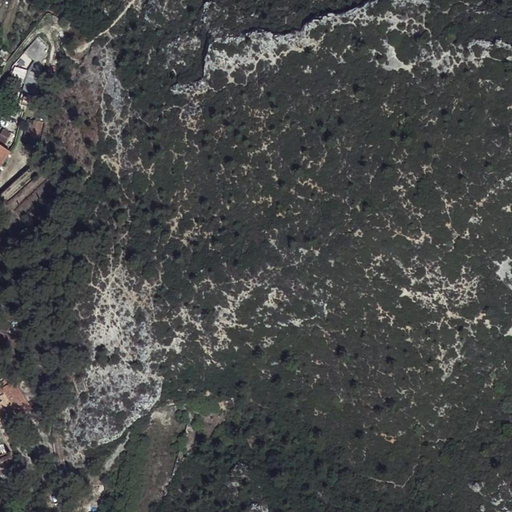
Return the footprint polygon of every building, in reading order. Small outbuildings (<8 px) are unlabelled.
[(40,142),(41,120),(25,119),(24,141),(40,142)] [(0,164),(11,151),(0,141),(0,164)] [(43,147),(23,155),(27,165),(23,174),(29,177),(37,180),(48,159),(43,147)] [(23,174),(13,193),(19,196),(29,177),(23,174)] [(29,177),(19,196),(27,200),(37,180),(29,177)] [(31,409),(13,380),(4,387),(6,391),(0,395),(0,403),(5,407),(11,423),(31,409)] [(0,403),(0,410),(10,424),(11,423),(5,407),(0,403)] [(0,428),(1,430),(10,424),(0,410),(0,428)] [(14,442),(7,445),(9,452),(17,449),(14,442)]
